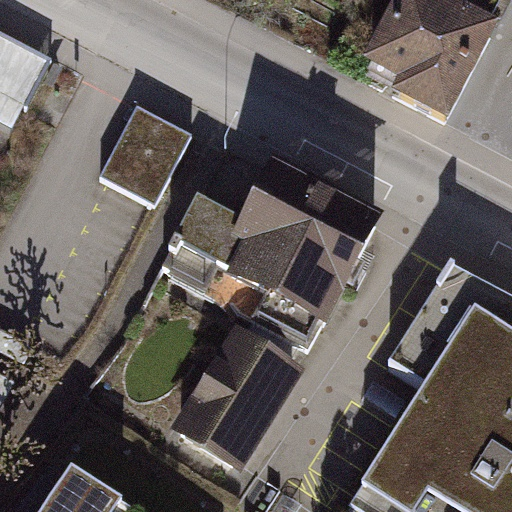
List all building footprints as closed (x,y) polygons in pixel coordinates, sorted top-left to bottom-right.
[(385,0),(345,71),(444,127),(504,23),(462,0),(385,0)] [(0,127),(16,136),(52,61),(0,32),(0,127)] [(194,138),(140,111),(103,180),(155,208),(194,138)] [(329,330),(385,223),(272,163),(243,222),(198,202),(177,246),(232,274),(228,280),(329,330)] [(425,385),(349,511),(511,511),(511,306),(454,278),(399,370),(425,385)] [(0,327),(0,355),(10,331),(0,327)] [(237,329),(172,434),(243,479),(307,372),(237,329)] [(0,408),(15,376),(0,369),(0,408)] [(131,511),(70,474),(46,511),(131,511)]
